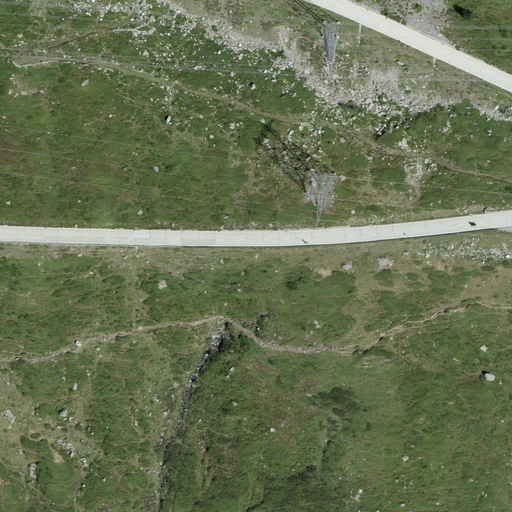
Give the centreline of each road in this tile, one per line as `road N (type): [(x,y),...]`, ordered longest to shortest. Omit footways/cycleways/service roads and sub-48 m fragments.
road 1 (secondary): [(0,233),(300,238),(511,219)]
road 2 (secondary): [(511,84),(322,0)]
